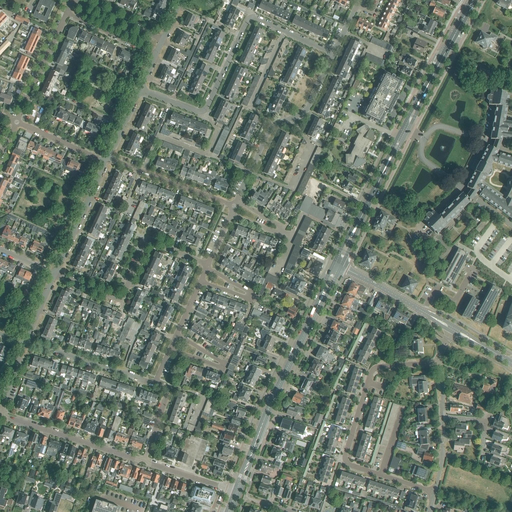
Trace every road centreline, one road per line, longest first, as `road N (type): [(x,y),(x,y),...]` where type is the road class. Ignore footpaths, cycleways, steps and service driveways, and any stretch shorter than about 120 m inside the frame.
road 1 (residential): [(139,90),(204,111),(255,17),(334,53)]
road 2 (residential): [(53,275),(117,301),(150,242),(207,265)]
road 3 (residential): [(237,200),(265,136),(307,110),(334,53)]
road 4 (residential): [(380,476),(344,456),(371,373),(395,365)]
road 5 (residential): [(144,461),(0,415)]
road 6 (primary): [(337,264),(405,129)]
road 7 (primary): [(273,398),(337,264)]
road 8 (primary): [(405,129),(473,0)]
road 9 (residential): [(155,384),(24,342)]
road 10 (residential): [(234,207),(106,159)]
road 11 (residential): [(53,275),(106,159)]
road 12 (residential): [(15,123),(64,13)]
